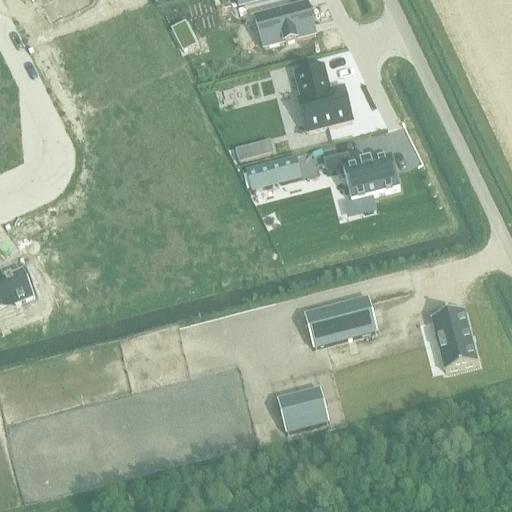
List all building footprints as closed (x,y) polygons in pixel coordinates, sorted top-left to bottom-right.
[(87,0),(41,0),(60,38),(97,21),(87,0)] [(270,0),(236,0),(239,9),(270,1),(270,0)] [(308,7),(256,21),(264,52),(285,46),(286,48),(297,44),(297,43),(316,38),(308,7)] [(175,41),(189,35),(185,26),(171,33),(175,41)] [(323,70),(295,77),(302,102),(298,103),(307,137),(353,125),(344,91),(330,95),(323,70)] [(240,166),(252,163),(248,151),(236,154),(240,166)] [(349,157),(323,164),(327,179),(344,175),(352,206),(400,193),(392,161),(372,166),(371,163),(360,166),(361,169),(353,171),(349,157)] [(295,162),(248,175),(253,195),(301,182),(295,162)] [(54,246),(31,258),(45,287),(98,262),(94,255),(109,248),(186,283),(196,262),(109,221),(69,240),(66,233),(52,240),(54,246)] [(0,336),(7,335),(6,330),(27,324),(18,296),(0,301),(0,336)] [(369,301),(304,318),(314,353),(378,336),(369,301)] [(464,314),(432,322),(445,376),(478,367),(464,314)] [(320,392),(277,403),(286,438),(329,427),(320,392)]
